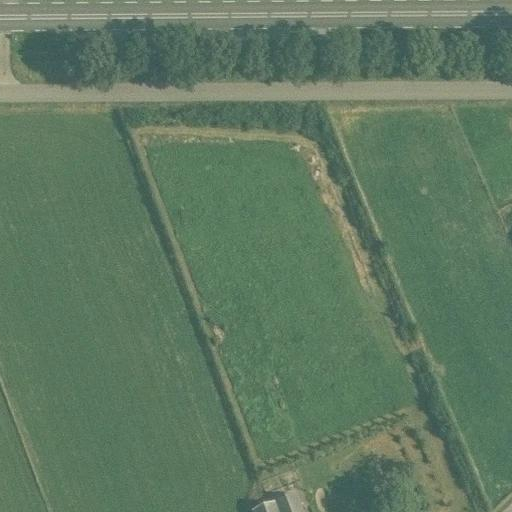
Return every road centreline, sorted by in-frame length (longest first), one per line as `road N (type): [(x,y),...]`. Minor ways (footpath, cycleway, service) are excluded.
road 1 (primary): [(3,16),(511,12)]
road 2 (unclassified): [(4,92),(511,89)]
